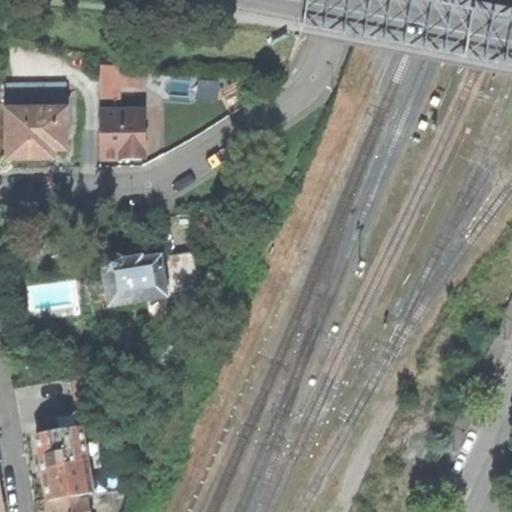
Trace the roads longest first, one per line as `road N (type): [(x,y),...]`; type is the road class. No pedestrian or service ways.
road 1 (residential): [(0,192),(133,185),(208,153),(310,83),(348,0)]
road 2 (tertiary): [(511,43),(285,0)]
road 3 (unknown): [(87,187),(67,76),(20,64)]
road 4 (residential): [(0,365),(24,511)]
